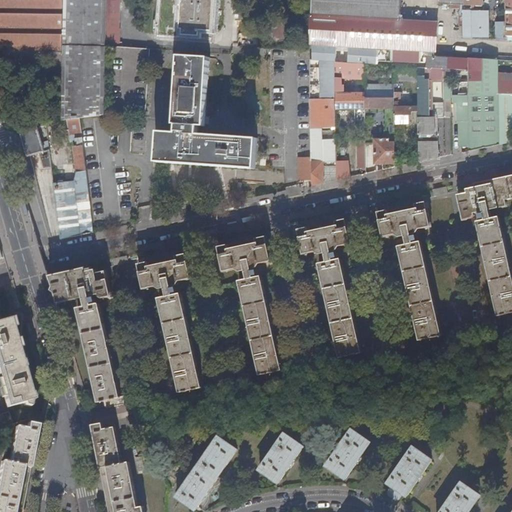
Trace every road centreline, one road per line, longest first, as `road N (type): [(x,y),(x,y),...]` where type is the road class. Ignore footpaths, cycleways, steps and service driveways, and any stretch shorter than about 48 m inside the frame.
road 1 (residential): [(49,258),(511,156)]
road 2 (secondary): [(0,176),(76,449)]
road 3 (residential): [(244,511),(326,498),(388,511)]
road 4 (residential): [(49,258),(18,139),(0,135)]
